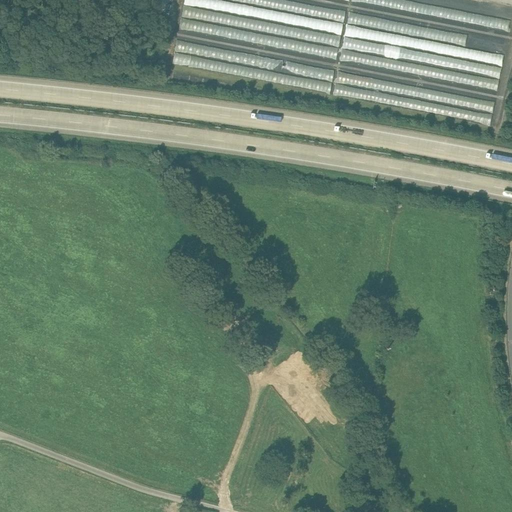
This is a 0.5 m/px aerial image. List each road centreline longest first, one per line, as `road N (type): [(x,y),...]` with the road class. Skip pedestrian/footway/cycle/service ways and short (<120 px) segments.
road 1 (motorway): [(511,164),(261,120),(0,89)]
road 2 (motorway): [(0,115),(252,145),(511,190)]
road 3 (track): [(0,435),(225,511)]
